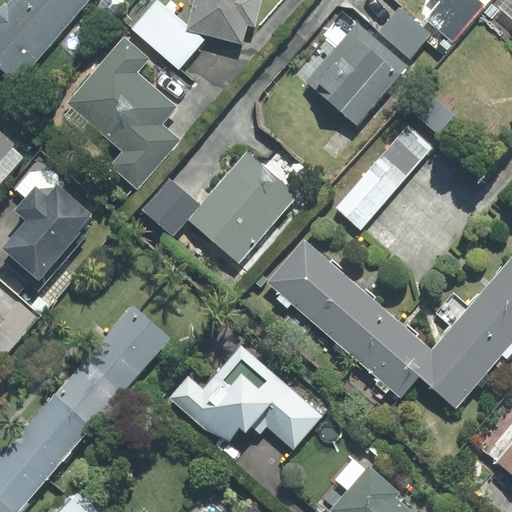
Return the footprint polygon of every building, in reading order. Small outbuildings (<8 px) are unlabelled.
[(99,0),(12,0),(0,15),(0,61),(27,85),(99,0)] [(166,0),(160,0),(135,29),(185,71),(212,39),(248,46),(252,26),(260,27),(265,0),(202,0),(198,27),(166,0)] [(428,0),(420,9),(454,43),(489,8),(480,0),(428,0)] [(381,35),(364,19),(335,50),(327,42),(301,70),(359,126),(416,67),(411,62),(435,37),(405,9),(381,35)] [(183,106),(144,73),(157,58),(130,36),(69,110),(134,163),(127,171),(149,189),(189,140),(169,123),(183,106)] [(460,115),(435,95),(418,115),(443,134),(460,115)] [(1,124),(0,122),(0,191),(35,155),(22,143),(30,135),(9,115),(1,124)] [(282,144),(260,124),(248,137),(269,157),(282,144)] [(436,147),(410,125),(340,206),(366,228),(436,147)] [(301,199),(249,154),(204,205),(177,182),(150,213),(179,238),(194,221),(244,265),(301,199)] [(42,290),(104,215),(42,163),(19,190),(32,201),(17,219),(30,229),(13,250),(17,254),(10,263),(42,290)] [(511,260),(437,349),(307,239),(271,282),(285,294),(281,299),(292,309),(297,304),(337,338),(333,343),(349,357),(354,352),(378,372),(372,379),(389,394),(395,387),(408,397),(427,375),(462,405),(505,354),(511,359),(511,260)] [(0,511),(24,511),(175,338),(137,306),(0,464),(0,511)] [(329,417),(250,346),(209,391),(193,376),(175,396),(231,447),(252,424),(267,438),(275,429),(299,450),(329,417)] [(511,448),(502,460),(511,469),(511,448)] [(421,511),(378,466),(336,506),(342,511),(421,511)] [(104,511),(79,486),(52,511),(104,511)]
